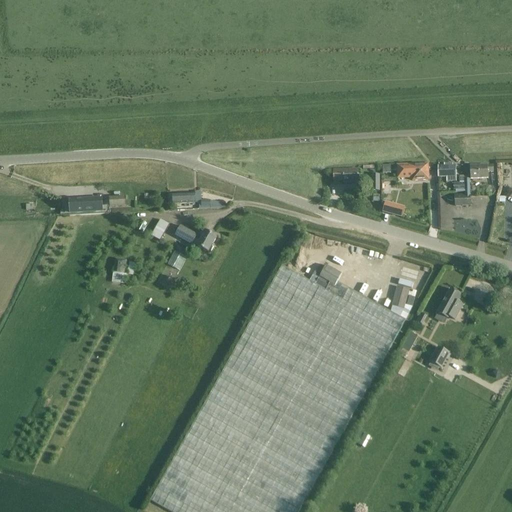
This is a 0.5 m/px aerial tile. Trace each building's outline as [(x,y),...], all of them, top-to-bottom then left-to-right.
[(401,174),(406,174),(412,173),(412,181),(429,180),(428,170),(430,170),(430,164),(401,165),(401,174)] [(391,165),(381,165),(381,174),(391,173),(391,165)] [(488,178),(487,173),(493,172),(493,166),(487,166),(487,165),(470,166),(471,179),(488,178)] [(447,179),(456,179),(455,166),(438,166),(438,177),(447,177),(447,179)] [(349,170),(343,170),(343,167),(334,168),(334,171),(334,181),(344,181),(344,183),(358,182),(358,170),(349,170)] [(470,191),(470,189),(469,179),(464,179),(465,185),(464,185),(464,189),(465,189),(465,195),(455,195),(455,206),(470,206),(469,197),(469,195),(470,195),(470,191)] [(383,188),(383,206),(393,206),(393,188),(383,188)] [(195,204),(194,193),(173,194),(173,205),(195,204)] [(127,197),(110,197),(110,206),(127,206),(127,197)] [(101,199),(73,200),(74,214),(101,213),(102,213),(102,209),(101,198),(101,199)] [(219,203),(210,201),(201,201),(201,209),(220,209),(219,203)] [(169,225),(160,220),(151,236),(160,241),(169,225)] [(146,224),(141,221),(137,229),(142,232),(146,224)] [(210,253),(214,246),(212,246),(217,238),(205,231),(200,241),(195,239),(197,236),(180,226),(175,236),(192,245),(193,244),(197,246),(197,247),(208,253),(209,252),(210,253)] [(174,252),(167,265),(179,271),(186,258),(174,252)] [(137,257),(129,256),(126,274),(133,276),(137,257)] [(115,259),(114,270),(114,272),(113,272),(112,283),(126,285),(127,274),(125,274),(126,261),(115,259)] [(277,275),(148,500),(169,511),(298,511),(363,396),(387,355),(400,329),(405,321),(390,312),(337,282),(341,275),(326,266),(315,285),(282,266),(277,275)] [(400,277),(398,285),(414,289),(416,282),(400,277)] [(392,306),(390,312),(405,321),(412,308),(415,299),(407,297),(409,290),(397,287),(392,306)] [(451,289),(438,313),(454,322),(463,306),(456,302),(461,295),(451,289)] [(414,324),(416,326),(420,328),(425,318),(421,316),(419,315),(414,324)] [(397,351),(407,356),(418,336),(408,331),(397,351)] [(441,369),(449,355),(450,354),(438,347),(430,362),(441,369)] [(364,434),(358,444),(365,448),(370,437),(364,434)]
